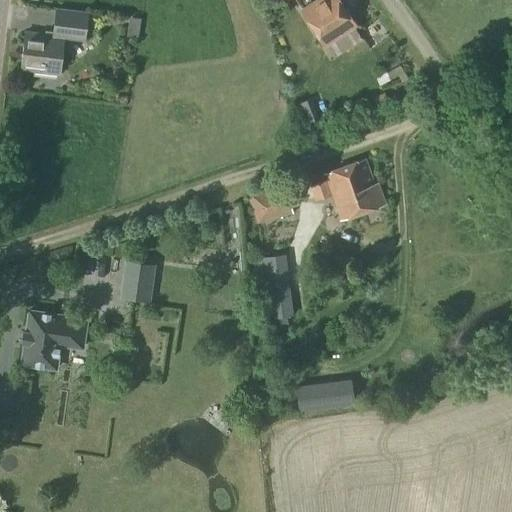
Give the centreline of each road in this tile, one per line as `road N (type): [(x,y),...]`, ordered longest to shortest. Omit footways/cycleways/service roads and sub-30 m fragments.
road 1 (track): [(0,254),(511,87)]
road 2 (unclassified): [(511,180),(384,0)]
